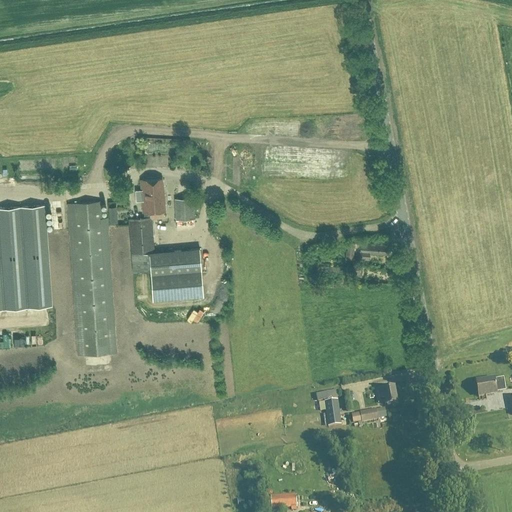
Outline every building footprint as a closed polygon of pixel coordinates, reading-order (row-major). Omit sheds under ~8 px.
[(10,173),(8,167),(1,168),(3,175),(10,173)] [(144,217),(129,218),(131,238),(152,237),(151,219),(151,216),(150,216),(149,211),(163,210),(164,210),(162,186),(161,186),(161,177),(140,179),(141,189),(135,190),(136,200),(141,200),(142,211),(144,211),(144,217)] [(176,218),(194,218),(193,197),(175,198),(176,218)] [(83,354),(111,351),(100,200),(72,202),(83,354)] [(0,308),(51,305),(44,204),(0,207),(0,308)] [(347,242),(345,259),(354,259),(355,243),(347,242)] [(387,254),(387,244),(360,242),(359,258),(368,259),(369,252),(387,254)] [(153,251),(132,252),(133,271),(135,301),(153,300),(202,296),(199,248),(189,248),(153,251)] [(301,315),(301,307),(304,306),(304,297),(296,298),(297,315),(301,315)] [(496,392),(504,391),(502,379),(494,380),(494,379),(475,382),(478,397),(496,394),(496,392)] [(384,405),(396,403),(393,388),(377,390),(378,399),(383,398),(384,405)] [(328,427),(340,425),(337,401),(324,402),(328,427)] [(377,420),(375,410),(359,413),(361,423),(377,420)] [(296,508),(295,495),(270,497),(271,510),(296,508)]
